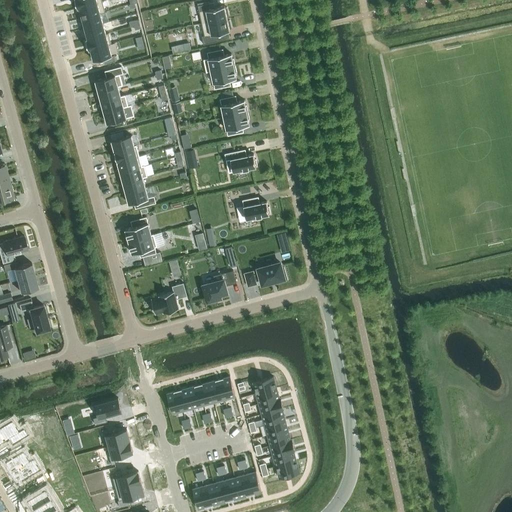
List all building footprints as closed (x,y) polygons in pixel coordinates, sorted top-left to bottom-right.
[(102,1),(79,7),(82,17),(100,12),(105,11),(102,1)] [(210,2),(198,5),(201,23),(227,17),(227,15),(229,15),(227,7),(225,7),(225,5),(211,8),(210,2)] [(100,12),(82,17),(85,28),(103,23),(100,12)] [(227,17),(201,23),(204,35),(202,35),(203,44),(218,41),(216,33),(230,30),(229,28),(231,28),(230,20),(228,20),(227,17)] [(103,23),(85,28),(87,38),(106,33),(103,23)] [(87,38),(86,38),(86,39),(89,49),(90,49),(109,44),(111,43),(108,33),(108,32),(106,33),(87,38)] [(109,44),(90,49),(93,60),(103,58),(104,63),(116,60),(114,54),(112,55),(109,44)] [(203,59),(206,71),(235,65),(233,58),(232,59),(231,53),(221,55),(220,49),(207,52),(208,58),(203,59)] [(235,65),(206,71),(206,72),(211,71),(214,89),(228,86),(227,80),(236,78),(235,72),(236,72),(235,65)] [(122,85),(119,74),(95,80),(98,91),(118,86),(122,85)] [(118,86),(98,91),(101,101),(121,96),(120,96),(118,86)] [(170,95),(172,101),(179,99),(178,93),(170,95)] [(121,96),(101,101),(104,112),(123,107),(128,106),(125,94),(120,96),(121,96)] [(220,99),(224,118),(248,112),(246,106),(245,106),(244,100),(235,102),(233,96),(220,99)] [(161,105),(163,113),(172,110),(170,102),(161,105)] [(123,107),(104,112),(107,123),(126,117),(123,107)] [(248,112),(224,118),(228,136),(241,133),(240,127),(249,125),(248,120),(249,119),(248,112)] [(131,135),(112,140),(114,151),(134,146),(134,145),(131,135)] [(114,151),(117,161),(139,155),(136,145),(134,145),(134,146),(114,151)] [(243,150),(224,153),(228,172),(256,166),(256,165),(257,165),(256,159),(254,159),(253,154),(244,156),(243,150)] [(139,155),(117,161),(120,172),(142,166),(142,165),(139,155)] [(120,172),(123,182),(142,177),(143,177),(147,176),(144,165),(142,165),(142,166),(120,172)] [(0,176),(0,188),(10,185),(7,175),(0,176)] [(123,182),(126,193),(145,187),(143,177),(142,177),(123,182)] [(0,200),(13,196),(10,185),(0,188),(0,200)] [(145,187),(126,193),(129,203),(142,200),(144,206),(156,203),(154,196),(148,197),(145,187)] [(242,200),(246,219),(269,214),(269,213),(270,213),(269,206),(268,206),(266,201),(257,203),(256,197),(242,200)] [(151,234),(146,216),(133,220),(134,226),(125,228),(127,234),(125,234),(127,241),(151,234)] [(209,227),(211,244),(218,243),(216,226),(209,227)] [(206,231),(198,232),(200,248),(208,247),(206,231)] [(153,234),(127,241),(129,248),(130,248),(132,253),(141,250),(143,256),(156,253),(155,247),(157,246),(153,234)] [(24,235),(3,241),(5,250),(0,251),(0,253),(3,263),(15,259),(13,253),(27,249),(24,235)] [(170,260),(176,275),(184,272),(178,257),(170,260)] [(14,261),(3,265),(5,271),(14,268),(17,280),(35,275),(31,262),(16,267),(14,261)] [(262,284),(276,280),(277,282),(286,279),(283,267),(281,268),(280,262),(258,268),(259,272),(253,274),(253,271),(245,273),(248,286),(256,283),(255,281),(261,279),(262,284)] [(227,278),(203,284),(207,301),(221,297),(220,294),(227,292),(225,285),(236,282),(233,270),(226,272),(227,278)] [(17,280),(20,292),(38,287),(35,275),(17,280)] [(159,296),(151,299),(155,313),(163,311),(163,312),(165,312),(165,313),(169,311),(178,308),(176,299),(187,296),(183,282),(172,286),(173,291),(159,295),(159,296)] [(10,292),(0,294),(0,302),(12,299),(10,292)] [(30,310),(35,331),(36,332),(37,332),(37,331),(38,331),(38,333),(48,330),(47,329),(48,328),(49,328),(49,327),(43,306),(43,305),(43,304),(42,305),(33,307),(31,301),(19,304),(21,311),(29,309),(29,310),(30,310)] [(0,310),(1,315),(8,314),(6,306),(0,307),(0,310)] [(0,357),(7,356),(5,348),(12,346),(6,325),(0,326),(0,357)] [(27,360),(38,355),(35,348),(24,352),(27,360)] [(230,376),(219,379),(225,399),(235,396),(230,376)] [(273,376),(253,381),(256,393),(276,387),(273,376)] [(219,379),(209,381),(214,402),(225,399),(219,379)] [(209,381),(198,384),(204,405),(214,402),(209,381)] [(198,384),(188,387),(193,407),(204,405),(198,384)] [(188,387),(177,390),(183,410),(193,407),(188,387)] [(276,387),(256,393),(259,403),(280,397),(279,397),(276,387)] [(177,390),(166,393),(172,413),(183,410),(177,390)] [(97,416),(93,417),(95,424),(107,421),(105,414),(121,410),(118,397),(93,404),(97,416)] [(280,397),(259,403),(262,413),(283,408),(280,397)] [(283,408),(262,413),(265,424),(285,418),(282,408),(283,408)] [(265,424),(260,425),(263,436),(268,434),(288,429),(285,418),(265,424)] [(8,422),(0,427),(0,442),(10,437),(13,442),(24,436),(20,430),(15,433),(8,422)] [(106,428),(102,429),(104,435),(107,446),(130,440),(127,428),(108,434),(106,428)] [(288,429),(268,434),(270,445),(291,439),(290,439),(288,429)] [(291,439),(270,445),(273,455),(294,449),(291,439)] [(130,440),(107,446),(110,458),(112,463),(115,462),(114,456),(133,451),(130,440)] [(294,449),(273,455),(276,466),(296,460),(293,450),(294,450),(294,449)] [(23,451),(5,462),(11,472),(29,461),(23,451)] [(296,460),(276,466),(279,477),(299,471),(296,460)] [(29,461),(11,472),(17,482),(36,471),(29,461)] [(117,476),(113,477),(116,488),(141,482),(138,470),(121,475),(120,469),(116,470),(117,476)] [(256,471),(245,474),(250,494),(261,491),(256,471)] [(245,474),(234,477),(240,497),(250,494),(245,474)] [(234,477),(224,480),(230,500),(240,497),(234,477)] [(224,480),(214,482),(219,503),(230,500),(224,480)] [(141,482),(116,488),(119,499),(117,499),(119,506),(131,503),(130,497),(144,493),(141,482)] [(214,482),(203,485),(209,506),(219,503),(214,482)] [(203,485),(192,488),(198,509),(209,506),(203,485)] [(46,488),(27,498),(34,509),(52,498),(46,488)] [(52,498),(34,509),(35,511),(50,511),(58,508),(52,498)]
